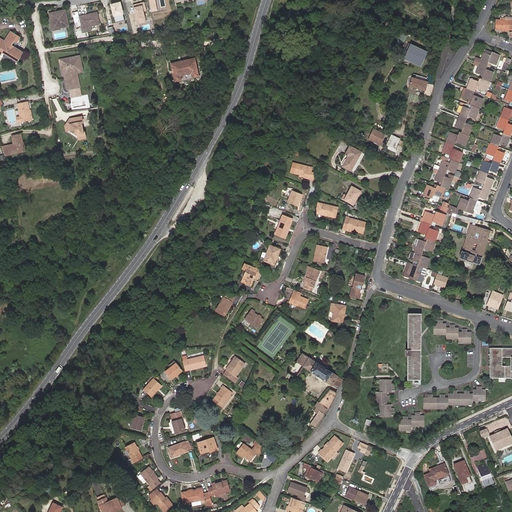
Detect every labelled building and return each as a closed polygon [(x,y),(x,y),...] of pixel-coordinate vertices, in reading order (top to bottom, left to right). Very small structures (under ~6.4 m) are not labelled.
[(146,2),(130,4),(131,10),(147,8),(146,2)] [(66,11),(51,14),(52,21),(53,27),(55,27),(55,28),(61,27),(61,29),(70,27),(66,11)] [(101,25),(98,14),(80,18),(83,29),(90,28),(101,25)] [(510,36),(511,35),(511,19),(506,20),(506,18),(501,17),(501,19),(497,19),(496,28),(501,28),(501,30),(505,30),(505,28),(510,29),(510,32),(510,36)] [(53,27),(52,21),(51,21),(53,32),(61,30),(61,29),(61,27),(55,28),(55,27),(53,27)] [(0,37),(0,42),(3,44),(11,33),(9,32),(4,40),(0,37)] [(0,42),(0,51),(2,52),(15,60),(21,50),(14,46),(19,38),(11,33),(3,44),(0,42)] [(421,66),(427,53),(411,45),(404,58),(421,66)] [(479,62),(487,65),(489,61),(496,64),(500,54),(492,51),(487,49),(485,52),(483,51),(481,58),(479,62)] [(80,56),(61,60),(62,68),(64,67),(66,74),(69,89),(70,89),(72,96),(79,95),(78,87),(80,87),(77,72),(72,73),(71,68),(73,66),(81,64),(80,56)] [(171,63),(175,80),(198,74),(193,57),(171,63)] [(482,78),(489,81),(493,71),(486,68),(487,65),(479,62),(478,65),(476,72),(483,75),(482,78)] [(83,71),(81,64),(73,66),(71,68),(72,73),(77,72),(83,71)] [(467,87),(475,90),(476,87),(486,91),(489,81),(482,78),(479,77),(478,80),(471,77),(467,87)] [(425,91),(431,93),(433,83),(432,83),(427,82),(412,78),(409,87),(425,91)] [(471,104),(479,107),(483,98),(474,94),(475,90),(467,87),(461,85),(460,88),(463,89),(466,90),(464,94),(463,97),(468,99),(470,100),(469,103),(471,104)] [(18,103),(20,115),(29,113),(28,110),(29,110),(28,101),(18,103)] [(459,115),(467,118),(468,115),(475,117),(479,107),(471,104),(470,108),(463,105),(459,115)] [(511,116),(511,108),(505,106),(502,116),(509,119),(510,116),(511,116)] [(29,113),(20,115),(21,122),(32,120),(31,116),(30,116),(29,113)] [(466,121),(467,118),(459,115),(455,126),(463,129),(461,132),(469,135),(473,124),(466,121)] [(511,123),(508,122),(509,119),(502,116),(498,126),(505,129),(504,132),(511,135),(511,132),(511,123)] [(84,139),(84,134),(82,134),(81,124),(82,123),(82,118),(74,119),(74,122),(73,122),(71,124),(70,125),(66,125),(66,130),(71,130),(77,134),(77,140),(84,139)] [(374,129),(369,139),(380,145),(385,134),(374,129)] [(446,141),(454,144),(455,141),(465,145),(469,135),(461,132),(459,131),(457,134),(450,131),(446,141)] [(507,146),(511,135),(504,132),(503,135),(495,133),(491,143),(499,146),(500,143),(507,146)] [(21,147),(25,146),(24,141),(22,142),(21,133),(12,135),(13,143),(7,145),(1,146),(5,155),(9,154),(22,151),(21,147)] [(395,149),(400,139),(392,135),(387,145),(395,149)] [(451,159),(458,161),(462,152),(453,148),(454,144),(446,141),(442,151),(446,153),(444,156),(449,158),(451,159)] [(498,150),(499,146),(491,143),(487,154),(494,157),(493,159),(501,162),(504,153),(498,150)] [(344,169),(346,170),(355,151),(352,149),(347,158),(350,159),(344,169)] [(355,151),(346,170),(353,174),(355,170),(354,169),(360,159),(360,160),(363,156),(355,151)] [(455,171),(458,161),(451,159),(449,158),(444,156),(442,155),(441,159),(443,159),(439,169),(446,172),(448,168),(455,171)] [(497,173),(501,162),(493,159),(492,163),(485,160),(481,170),(489,173),(490,170),(497,173)] [(313,170),(298,165),(295,174),(300,176),(300,178),(302,179),(302,177),(310,179),(309,181),(313,182),(315,175),(312,174),(313,170)] [(445,187),(448,188),(452,178),(458,180),(459,177),(458,176),(454,175),(446,172),(439,169),(434,167),(432,171),(437,173),(435,179),(442,182),(441,185),(445,187)] [(484,186),(490,189),(494,179),(488,177),(489,173),(481,170),(477,180),(485,183),(484,186)] [(445,187),(441,185),(437,184),(436,187),(429,184),(425,195),(432,197),(433,194),(441,197),(445,187)] [(487,199),(490,189),(484,186),(481,185),(480,188),(475,187),(471,197),(479,200),(480,197),(487,199)] [(344,200),(353,205),(360,192),(351,187),(344,200)] [(303,193),(293,190),(288,203),(298,207),(303,193)] [(462,198),(459,208),(466,211),(467,207),(478,211),(482,201),(479,200),(471,197),(470,200),(462,198)] [(324,216),(336,219),(338,209),(319,204),(317,214),(324,216)] [(441,219),(438,212),(436,211),(435,213),(429,211),(426,218),(424,217),(422,216),(420,220),(423,221),(425,221),(432,224),(434,224),(435,221),(443,225),(444,224),(441,219)] [(447,216),(438,212),(441,219),(444,224),(447,216)] [(284,214),(277,233),(287,237),(294,218),(284,214)] [(348,230),(353,231),(363,233),(366,224),(350,220),(351,218),(347,217),(344,230),(348,231),(348,230)] [(430,228),(432,224),(425,221),(423,221),(420,231),(428,234),(427,237),(429,238),(436,241),(440,231),(430,228)] [(487,241),(487,240),(490,231),(470,225),(467,234),(487,241)] [(467,234),(467,236),(460,258),(466,260),(466,261),(472,263),(473,262),(480,264),(487,241),(467,234)] [(417,238),(413,247),(416,248),(425,251),(426,249),(432,251),(436,241),(429,238),(427,242),(420,239),(417,238)] [(271,244),(265,259),(275,263),(281,248),(271,244)] [(327,246),(317,244),(314,260),(323,262),(327,246)] [(413,247),(411,251),(409,258),(420,262),(420,264),(426,267),(430,257),(423,255),(425,251),(416,248),(413,247)] [(412,261),(408,260),(407,265),(410,266),(406,275),(422,281),(428,268),(426,267),(420,264),(412,261)] [(251,285),(254,278),(254,276),(258,278),(261,270),(244,264),(242,269),(246,270),(242,282),(251,285)] [(321,269),(311,265),(310,269),(307,276),(308,276),(305,282),(306,283),(308,283),(306,287),(313,290),(321,269)] [(364,276),(355,274),(352,288),(352,290),(351,290),(349,296),(360,298),(361,292),(360,292),(361,290),(364,276)] [(447,278),(436,274),(433,284),(444,288),(447,278)] [(284,299),(288,301),(292,290),(288,288),(284,299)] [(301,295),(302,292),(295,289),(293,293),(294,293),(291,301),(306,308),(309,299),(301,295)] [(227,291),(225,296),(233,301),(236,296),(227,291)] [(503,296),(492,291),(485,305),(496,310),(503,296)] [(233,301),(225,296),(217,310),(226,315),(233,301)] [(343,314),(345,314),(346,306),(332,303),(331,311),(335,312),(333,320),(341,322),(343,314)] [(262,317),(260,315),(255,312),(256,310),(253,308),(246,318),(259,328),(265,319),(262,317)] [(418,378),(419,312),(410,312),(409,348),(408,348),(408,343),(406,342),(406,355),(408,355),(409,355),(409,378),(411,378),(411,382),(420,382),(420,378),(418,378)] [(459,342),(470,342),(471,331),(467,331),(467,328),(463,328),(463,331),(459,331),(459,327),(455,327),(455,324),(451,324),(451,327),(447,326),(447,323),(443,322),(443,319),(439,319),(439,322),(435,322),(435,332),(447,332),(446,333),(446,337),(459,338),(459,339),(459,342)] [(511,348),(489,348),(489,366),(491,366),(491,377),(511,377),(511,348)] [(333,385),(338,388),(342,379),(301,353),(296,362),(303,367),(332,385),(333,385)] [(183,359),(186,369),(207,364),(205,354),(188,358),(187,355),(182,356),(183,359)] [(234,361),(233,360),(227,368),(228,368),(224,373),(233,379),(236,381),(239,377),(236,375),(240,370),(246,362),(238,356),(234,361)] [(177,362),(166,371),(172,378),(183,369),(177,362)] [(388,373),(388,364),(378,363),(378,373),(388,373)] [(162,384),(155,376),(144,387),(152,395),(162,384)] [(392,377),(382,377),(381,390),(380,390),(377,390),(377,402),(380,402),(381,402),(380,415),(390,415),(391,411),(393,411),(393,407),(391,407),(391,403),(386,403),(386,399),(389,399),(389,395),(386,394),(386,390),(391,390),(391,386),(394,386),(394,382),(391,381),(392,377)] [(220,404),(225,398),(229,392),(231,389),(223,383),(212,398),(220,404)] [(472,399),(483,400),(484,390),(479,389),(480,387),(476,387),(476,389),(472,389),(472,393),(467,393),(467,391),(464,390),(464,393),(455,393),(455,390),(452,390),(451,393),(447,392),(447,397),(443,397),(443,394),(439,394),(439,397),(431,397),(431,394),(427,394),(427,397),(424,397),(423,406),(447,407),(447,404),(447,403),(471,403),(471,401),(472,399)] [(319,411),(310,425),(313,427),(312,428),(313,430),(330,404),(336,393),(330,389),(320,402),(318,401),(315,406),(319,411)] [(185,429),(181,417),(182,417),(180,410),(171,413),(172,420),(175,431),(185,429)] [(412,424),(423,425),(424,415),(419,414),(420,411),(416,411),(415,414),(413,414),(412,419),(409,419),(409,416),(404,416),(404,419),(399,418),(399,428),(412,429),(412,425),(412,424)] [(141,426),(143,427),(146,416),(136,414),(133,426),(141,428),(141,426)] [(488,436),(486,430),(479,433),(481,439),(488,436)] [(511,441),(507,430),(500,433),(495,435),(490,438),(494,448),(499,446),(501,449),(507,446),(506,443),(511,441)] [(328,462),(343,444),(334,436),(319,454),(328,462)] [(209,447),(216,445),(214,437),(198,441),(201,451),(209,449),(209,447)] [(172,454),(192,447),(189,439),(169,446),(172,454)] [(136,441),(128,446),(137,460),(145,456),(136,441)] [(253,444),(255,446),(261,451),(264,448),(255,441),(253,444)] [(253,449),(244,442),(237,451),(243,457),(244,455),(250,460),(256,453),(258,455),(261,451),(255,446),(253,449)] [(361,452),(365,454),(368,446),(361,443),(359,446),(363,448),(361,452)] [(484,450),(468,455),(474,474),(478,473),(474,463),(487,459),(484,450)] [(493,483),(488,469),(491,467),(488,459),(484,461),(486,465),(477,468),(484,487),(493,483)] [(381,467),(367,461),(367,462),(364,467),(361,466),(359,469),(358,469),(358,471),(363,473),(364,472),(375,477),(376,477),(381,467)] [(469,477),(463,462),(453,466),(461,486),(467,483),(465,479),(469,477)] [(325,471),(318,468),(306,463),(304,468),(309,470),(311,471),(309,478),(320,483),(325,471)] [(153,487),(160,482),(157,477),(158,476),(157,475),(149,465),(141,471),(141,472),(144,476),(150,484),(153,487)] [(434,481),(448,475),(444,465),(429,471),(430,474),(424,476),(429,488),(435,485),(434,481)] [(115,471),(108,476),(112,482),(119,477),(115,471)] [(375,477),(364,472),(363,473),(361,479),(372,484),(375,477)] [(451,482),(448,475),(442,478),(445,484),(451,482)] [(216,484),(215,483),(211,484),(213,487),(215,494),(215,495),(219,494),(220,498),(227,495),(226,492),(231,490),(227,481),(223,482),(216,484)] [(303,502),(305,503),(306,498),(304,497),(307,488),(292,483),(288,492),(296,495),(299,496),(298,500),(303,502)] [(154,496),(157,500),(165,510),(173,504),(167,497),(166,497),(165,496),(161,491),(160,491),(158,487),(149,494),(152,498),(154,496)] [(184,502),(192,500),(200,499),(204,498),(202,487),(182,491),(184,502)] [(352,487),(347,497),(364,506),(369,496),(352,487)] [(260,490),(256,494),(261,499),(265,496),(260,490)] [(113,511),(119,509),(118,507),(114,498),(105,502),(101,495),(93,499),(99,511),(106,511),(109,510),(110,511),(113,511)] [(298,500),(292,498),(289,507),(288,511),(301,511),(302,511),(300,510),(303,502),(298,500)] [(254,511),(256,511),(255,509),(258,506),(254,500),(244,509),(240,511),(254,511)]
